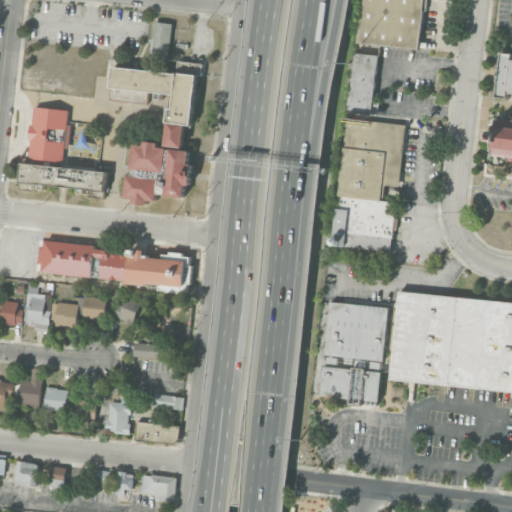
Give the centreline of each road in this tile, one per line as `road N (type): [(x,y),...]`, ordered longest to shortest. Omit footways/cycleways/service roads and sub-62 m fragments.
road 1 (motorway): [(263,472),(286,397),(339,0)]
road 2 (motorway): [(263,472),(313,0)]
road 3 (secondary): [(241,0),(189,464)]
road 4 (residential): [(478,0),(458,226),(482,261),(511,269)]
road 5 (motorway): [(270,0),(241,248)]
road 6 (residential): [(213,233),(0,211)]
road 7 (residential): [(189,464),(0,442)]
road 8 (motorway): [(241,248),(230,406)]
road 9 (motorway): [(241,248),(217,404)]
road 10 (residential): [(511,504),(369,487)]
road 11 (residential): [(369,487),(232,470)]
road 12 (residential): [(15,0),(0,124)]
